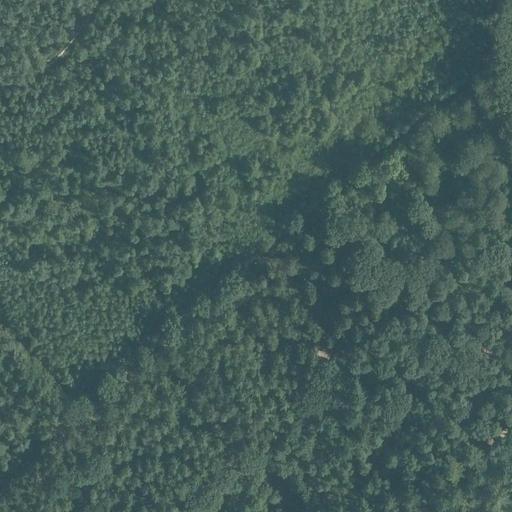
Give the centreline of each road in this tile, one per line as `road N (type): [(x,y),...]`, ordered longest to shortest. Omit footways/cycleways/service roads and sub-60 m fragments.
road 1 (track): [(0,475),(511,45)]
road 2 (track): [(0,80),(34,73),(57,56),(96,0)]
